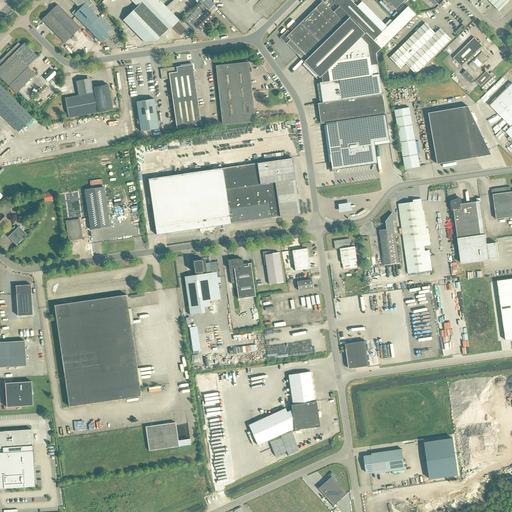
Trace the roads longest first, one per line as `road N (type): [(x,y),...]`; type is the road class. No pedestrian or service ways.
road 1 (unclassified): [(318,228),(25,269),(0,255)]
road 2 (unknown): [(153,251),(145,172),(156,159),(232,138),(286,137),(297,165),(309,167)]
road 3 (unclassified): [(254,38),(71,64),(20,19)]
road 4 (unclassified): [(511,170),(399,186),(366,219),(318,228)]
road 5 (unclassified): [(318,228),(302,113),(254,38)]
road 6 (unclassified): [(339,378),(511,352)]
road 7 (unknown): [(337,359),(287,371),(254,400),(241,422),(249,455)]
road 8 (unclassified): [(339,378),(318,228)]
road 9 (unclassified): [(216,511),(349,451)]
road 10 (unknown): [(0,423),(35,424),(46,476),(39,493),(0,495)]
